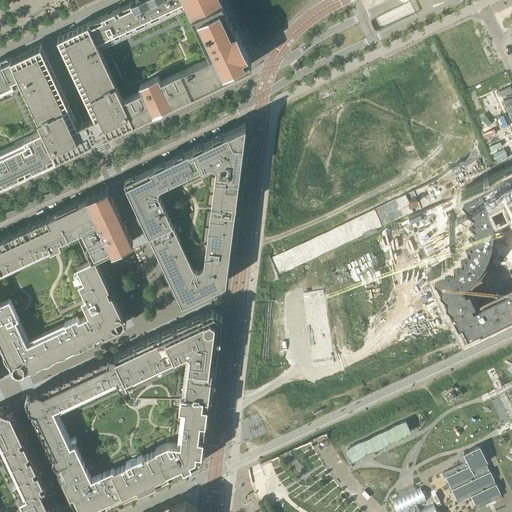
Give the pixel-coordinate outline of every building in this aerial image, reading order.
[(42,0),(49,17),(59,14),(56,7),(60,5),(62,11),(68,9),(64,0),(42,0)] [(134,0),(114,10),(58,36),(103,133),(148,112),(153,110),(251,64),(221,0),(134,0)] [(436,0),(462,55),(495,124),(505,144),(511,160),(511,151),(509,144),(507,141),(473,67),(445,9),(441,0),(436,0)] [(0,62),(0,181),(46,160),(86,141),(41,44),(0,62)] [(511,133),(511,114),(508,106),(501,110),(511,133)] [(175,155),(124,178),(180,297),(223,277),(228,236),(237,167),(240,141),(246,121),(228,130),(197,144),(175,155)] [(511,168),(463,191),(408,217),(464,335),(511,312),(511,168)] [(25,370),(121,325),(123,323),(124,321),(124,319),(124,316),(113,293),(110,289),(109,285),(96,256),(111,249),(112,250),(133,241),(107,186),(87,195),(21,227),(0,236),(0,341),(10,364),(11,366),(12,369),(14,370),(16,371),(18,372),(21,372),(23,371),(25,370)] [(32,393),(28,403),(68,487),(79,511),(86,511),(113,499),(175,470),(200,458),(211,372),(218,317),(211,312),(204,315),(202,313),(132,346),(32,393)] [(309,330),(312,359),(333,357),(330,328),(325,328),(326,337),(316,339),(314,329),(309,330)] [(497,366),(501,377),(511,373),(508,362),(497,366)] [(0,511),(57,511),(11,412),(0,407),(0,511)] [(405,421),(347,449),(352,460),(411,432),(405,421)] [(463,463),(442,473),(444,477),(445,477),(449,485),(450,485),(452,489),(451,489),(455,498),(456,498),(458,502),(471,496),(475,504),(477,508),(501,496),(499,492),(500,492),(496,483),(495,483),(494,480),(490,471),(489,471),(485,462),(487,462),(479,445),(463,453),(467,461),(463,463)] [(420,487),(392,500),(397,511),(403,511),(404,511),(403,511),(437,511),(433,504),(419,510),(417,505),(427,501),(420,487)] [(158,511),(193,511),(194,506),(185,499),(158,511)]
